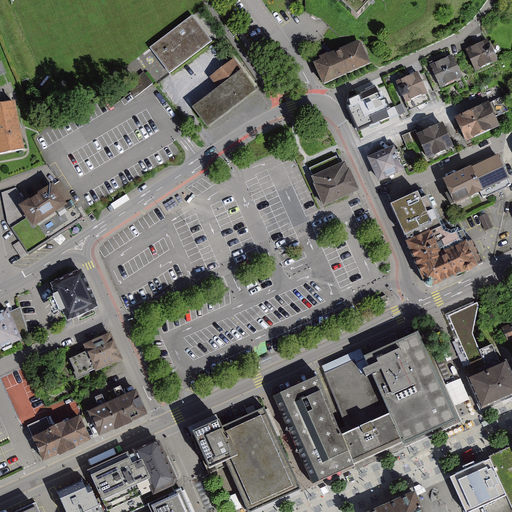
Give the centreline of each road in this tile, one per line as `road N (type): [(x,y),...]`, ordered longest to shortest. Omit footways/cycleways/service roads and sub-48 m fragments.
road 1 (tertiary): [(377,198),(340,119),(321,105),(302,104),(243,130),(77,244)]
road 2 (tertiary): [(161,425),(425,304)]
road 3 (tertiary): [(77,244),(161,425)]
road 4 (tertiary): [(0,496),(161,425)]
road 5 (residential): [(377,198),(507,140)]
